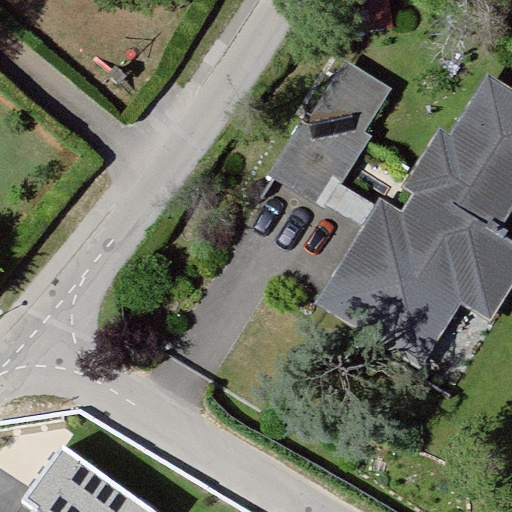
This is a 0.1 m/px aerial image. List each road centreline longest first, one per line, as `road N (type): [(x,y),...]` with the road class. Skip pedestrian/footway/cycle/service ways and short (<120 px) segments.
road 1 (residential): [(277,0),(158,184),(27,340)]
road 2 (residential): [(314,511),(27,340)]
